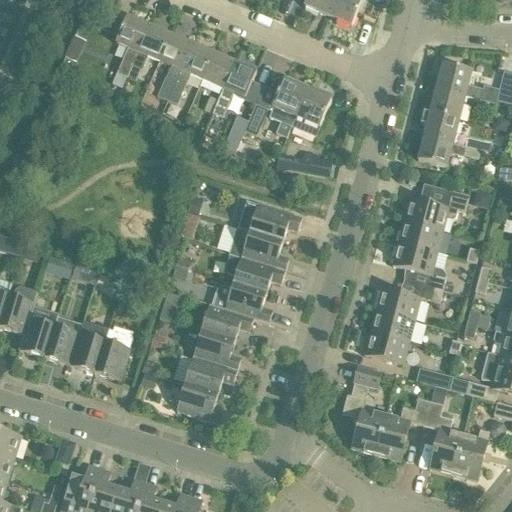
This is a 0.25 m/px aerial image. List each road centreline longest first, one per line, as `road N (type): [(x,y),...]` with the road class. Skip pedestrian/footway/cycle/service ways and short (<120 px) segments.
road 1 (residential): [(289,437),(388,87)]
road 2 (residential): [(289,437),(275,465),(250,478),(0,401)]
road 3 (residential): [(388,87),(191,0)]
